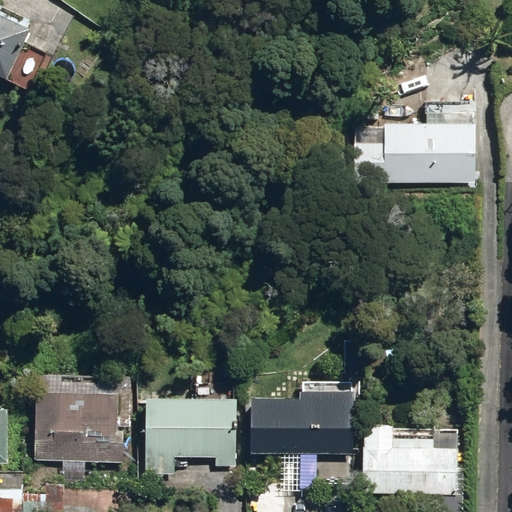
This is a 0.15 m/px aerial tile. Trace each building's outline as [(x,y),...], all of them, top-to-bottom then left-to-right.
[(0,81),(23,33),(0,22),(0,81)] [(375,128),(377,185),(472,182),(470,126),(375,128)] [(252,395),(251,454),(347,456),(348,397),(252,395)] [(125,399),(31,396),(28,465),(122,468),(125,399)] [(228,404),(142,406),(143,462),(229,460),(228,404)] [(10,411),(0,410),(0,460),(12,460),(10,411)] [(358,437),(358,500),(464,499),(463,436),(358,437)] [(53,511),(55,494),(0,489),(0,511),(53,511)]
